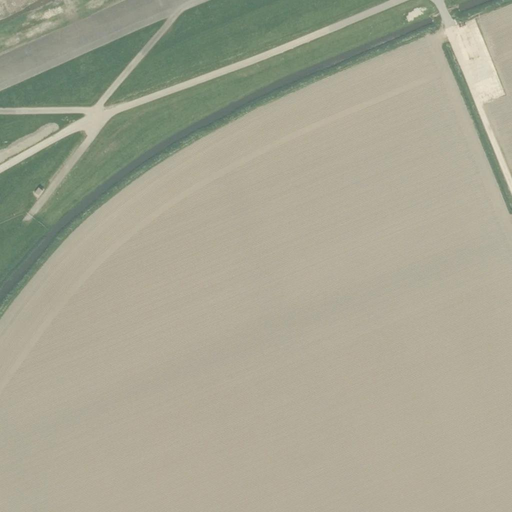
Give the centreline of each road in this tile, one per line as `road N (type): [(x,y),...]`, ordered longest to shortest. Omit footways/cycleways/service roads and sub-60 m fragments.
road 1 (track): [(0,88),(201,0)]
road 2 (track): [(81,123),(181,8)]
